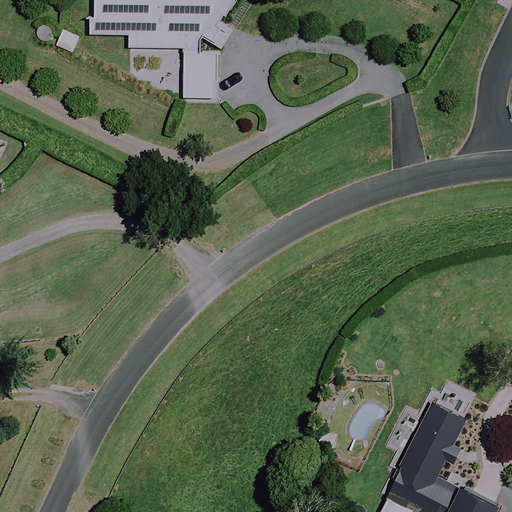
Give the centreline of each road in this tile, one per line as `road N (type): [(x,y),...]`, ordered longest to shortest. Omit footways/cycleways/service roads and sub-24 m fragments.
road 1 (residential): [(56,511),(108,396),(205,281),(369,190),(504,161)]
road 2 (residential): [(511,40),(493,76),(504,161)]
